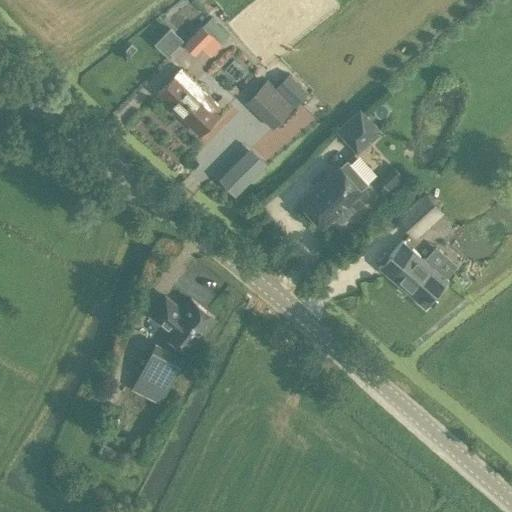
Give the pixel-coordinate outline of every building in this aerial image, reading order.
[(223,40),(231,32),(213,13),(205,21),(223,40)] [(202,26),(185,43),(195,53),(202,46),(211,55),(221,44),(202,26)] [(170,27),(155,42),(167,54),(182,39),(170,27)] [(212,121),(206,114),(212,108),(211,108),(217,102),(180,68),(157,92),(188,121),(200,133),(212,121)] [(267,79),(246,102),(272,127),(307,91),(289,73),(276,87),(267,79)] [(378,131),(360,110),(339,129),(357,150),(378,131)] [(219,174),(236,192),(269,161),(252,143),(219,174)] [(368,183),(347,159),(301,200),(322,224),(368,183)] [(437,208),(424,194),(399,216),(412,230),(437,208)] [(423,306),(446,279),(401,240),(378,267),(423,306)] [(151,313),(167,327),(165,330),(188,349),(214,317),(191,298),(182,310),(165,296),(151,313)] [(166,352),(166,354),(152,347),(133,387),(162,401),(181,359),(166,352)] [(117,450),(103,442),(99,451),(112,458),(117,450)] [(125,453),(135,458),(140,449),(130,444),(125,453)]
